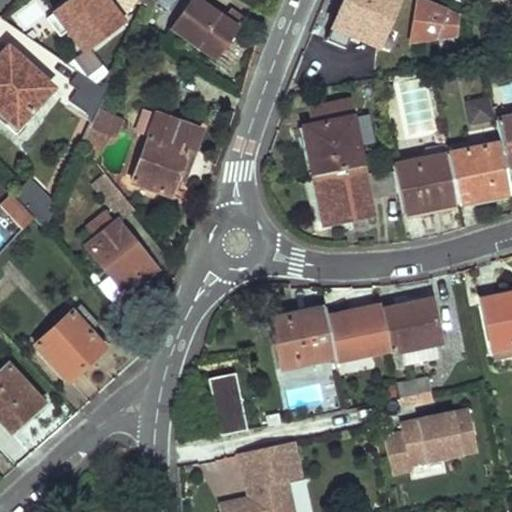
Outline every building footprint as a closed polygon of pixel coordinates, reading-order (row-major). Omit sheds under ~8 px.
[(113,0),(70,0),(53,13),(66,31),(82,52),(123,24),(112,9),(117,5),(113,0)] [(134,0),(132,5),(146,13),(153,0),(134,0)] [(346,0),(328,44),(346,51),(351,39),(379,51),(400,0),(346,0)] [(191,2),(173,24),(217,57),(246,18),(231,7),(218,23),(191,2)] [(448,17),(419,4),(413,43),(446,39),(448,17)] [(66,31),(53,13),(45,19),(58,37),(66,31)] [(458,38),(459,22),(448,17),(446,39),(458,38)] [(0,109),(18,125),(54,87),(10,46),(0,56),(0,109)] [(74,92),(65,105),(91,122),(92,118),(104,95),(76,74),(67,86),(74,92)] [(469,125),(491,121),(486,96),(463,101),(469,125)] [(314,128),(304,130),(314,178),(362,168),(349,105),(311,113),(314,128)] [(206,129),(159,113),(136,182),(178,197),(192,153),(198,154),(206,129)] [(91,122),(77,147),(90,161),(102,137),(110,141),(115,129),(92,118),(91,122)] [(511,120),(498,123),(502,146),(507,170),(511,169),(511,120)] [(502,146),(450,157),(460,206),(511,195),(507,170),(502,146)] [(450,157),(395,168),(401,201),(405,218),(460,206),(450,157)] [(362,168),(370,207),(401,201),(395,168),(393,162),(362,168)] [(362,168),(314,178),(324,228),(373,218),(370,207),(362,168)] [(89,184),(121,220),(133,210),(100,173),(89,184)] [(31,221),(41,233),(51,209),(27,183),(11,198),(28,218),(31,221)] [(0,201),(0,210),(17,228),(28,218),(11,198),(7,194),(0,201)] [(114,219),(84,246),(107,273),(102,277),(128,306),(150,287),(144,280),(157,269),(114,219)] [(511,294),(483,301),(493,351),(511,346),(511,294)] [(433,303),(382,313),(390,355),(391,359),(441,348),(433,303)] [(365,316),(328,323),(335,359),(337,366),(390,355),(382,313),(380,309),(364,312),(365,316)] [(72,310),(30,347),(67,387),(108,350),(72,310)] [(326,311),(272,321),(281,369),(335,359),(328,323),(326,311)] [(511,346),(493,351),(495,360),(511,356),(511,346)] [(0,416),(12,429),(42,401),(7,362),(0,368),(0,416)] [(236,374),(208,380),(220,438),(248,432),(236,374)] [(429,379),(397,387),(399,401),(432,394),(429,379)] [(479,455),(469,409),(400,423),(402,432),(409,469),(479,455)] [(409,469),(402,432),(384,436),(392,478),(410,474),(409,469)] [(296,511),(290,483),(304,480),(295,442),(237,455),(246,498),(218,504),(219,511),(296,511)]
